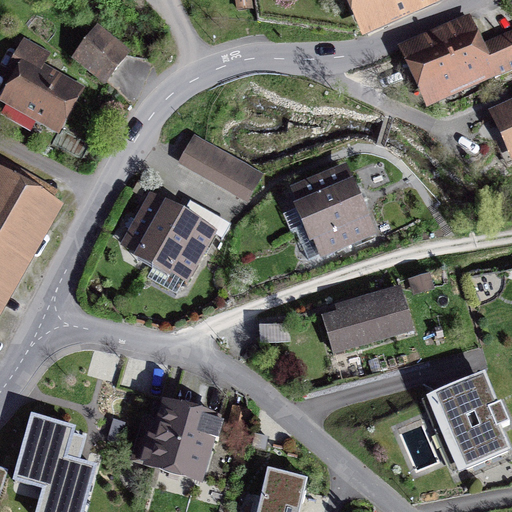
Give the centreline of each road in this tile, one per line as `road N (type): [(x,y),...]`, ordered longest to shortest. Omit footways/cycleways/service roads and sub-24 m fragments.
road 1 (tertiary): [(43,318),(137,137),(183,85),(245,60),(361,51),(469,0)]
road 2 (residential): [(43,318),(212,361),(402,511)]
